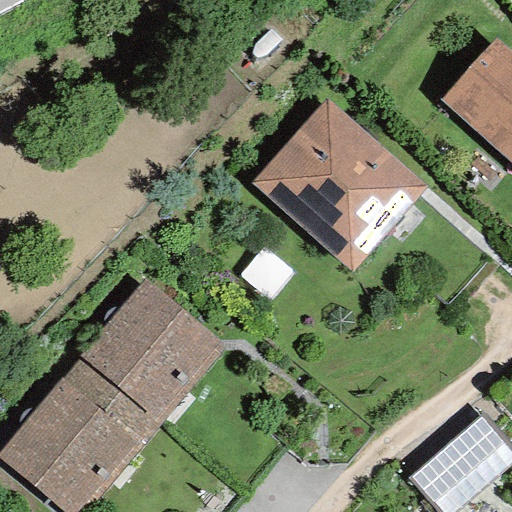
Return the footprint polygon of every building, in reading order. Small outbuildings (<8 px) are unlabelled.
[(511,52),(496,38),(439,100),(511,165),(511,52)] [(425,187),(325,99),(249,184),(350,273),(425,187)] [(223,349),(143,279),(76,356),(79,359),(157,425),(223,349)] [(0,459),(60,511),(78,511),(157,425),(79,359),(0,449),(0,459)] [(511,420),(501,408),(429,472),(464,511),(483,511),(511,486),(511,420)]
